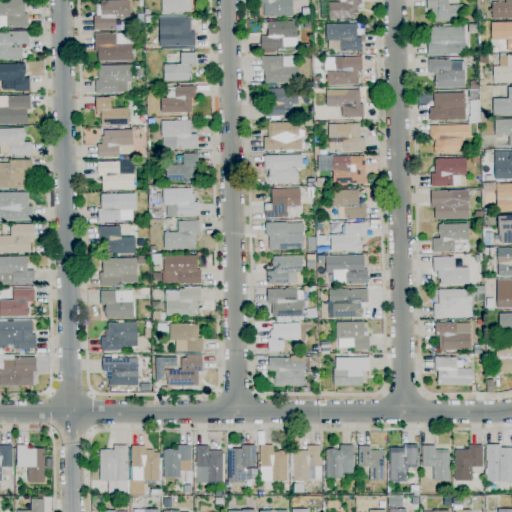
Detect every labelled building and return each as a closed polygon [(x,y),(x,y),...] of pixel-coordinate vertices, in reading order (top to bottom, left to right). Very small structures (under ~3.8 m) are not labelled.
[(7,28),(7,27),(0,27),(0,0),(25,0),(25,14),(28,14),(28,27),(7,28)] [(162,13),(162,0),(190,0),(191,12),(162,13)] [(264,17),(264,3),(261,3),(260,0),(293,0),(293,17),(264,17)] [(329,19),(328,2),(346,2),(346,0),(361,0),(361,4),(356,5),(356,10),(357,10),(357,18),(329,19)] [(431,23),(431,8),(430,8),(430,10),(427,10),(426,0),(448,0),(448,5),(463,5),(463,22),(431,23)] [(511,18),(492,19),(492,12),(489,12),(489,9),(492,9),(492,2),(498,2),(498,1),(501,1),(501,2),(506,2),(506,0),(511,0),(511,18)] [(94,30),(94,16),(96,16),(96,4),(101,4),(101,1),(129,1),(129,18),(116,18),(116,29),(94,30)] [(310,17),(302,17),(303,8),(310,9),(310,17)] [(173,46),(160,46),(160,35),(159,35),(159,19),(190,18),(191,32),(195,32),(195,45),(173,46)] [(261,50),(261,36),(268,36),(267,22),(296,21),(297,47),(283,47),(283,49),(261,50)] [(511,50),(507,51),(507,40),(491,41),(491,23),(511,22),(511,50)] [(328,51),(328,41),(325,41),(325,24),(357,24),(357,38),(361,38),(362,51),(340,51),(328,51)] [(428,56),(427,28),(464,27),(465,44),(449,45),(450,55),(428,56)] [(0,60),(0,31),(29,31),(29,45),(22,45),(22,60),(0,60)] [(98,62),(98,52),(95,52),(94,34),(120,33),(120,35),(131,34),(132,61),(98,62)] [(478,54),(478,45),(488,44),(488,53),(478,54)] [(164,82),(163,65),(180,64),(180,53),(195,53),(196,67),(191,67),(191,81),(164,82)] [(511,83),(494,83),(494,67),(500,67),(500,53),(505,53),(505,56),(507,56),(507,55),(511,55),(511,83)] [(265,84),(264,73),(265,73),(265,70),(262,70),(262,56),(283,56),(283,57),(299,56),(299,83),(265,84)] [(327,85),(326,69),(336,69),(335,58),(362,57),(362,73),(360,73),(360,71),(358,71),(358,85),(327,85)] [(435,88),(434,76),(436,76),(435,74),(428,74),(428,60),(450,60),(450,62),(462,62),(464,62),(465,87),(435,88)] [(14,92),(14,90),(2,90),(2,81),(0,81),(0,64),(25,64),(25,75),(24,75),(24,78),(29,78),(30,92),(14,92)] [(96,94),(95,80),(99,80),(98,75),(97,75),(97,68),(98,68),(98,66),(132,65),(132,82),(127,82),(127,92),(117,93),(96,94)] [(143,77),(135,77),(135,69),(143,69),(143,77)] [(469,89),(469,82),(477,81),(478,89),(469,89)] [(161,113),(161,98),(166,98),(166,88),(175,88),(175,87),(195,86),(195,98),(191,98),(191,113),(161,113)] [(511,115),(493,116),(493,99),(508,98),(508,87),(511,87),(511,115)] [(263,117),(262,101),(264,101),(264,103),(267,103),(267,94),(269,94),(269,89),(298,88),(298,104),(293,105),(293,107),(285,108),(285,116),(263,117)] [(342,118),(341,107),(326,107),(326,90),(360,90),(360,104),(363,104),(364,118),(342,118)] [(469,99),(469,90),(478,90),(478,99),(469,99)] [(430,121),(430,109),(434,108),(434,94),(464,94),(465,120),(450,121),(450,120),(430,121)] [(0,124),(0,107),(8,107),(7,96),(29,96),(30,109),(27,110),(28,124),(0,124)] [(112,128),(112,126),(101,126),(101,112),(98,112),(98,114),(96,114),(95,98),(111,98),(111,109),(128,109),(128,128),(112,128)] [(511,147),(509,147),(509,136),(495,136),(495,120),(511,119),(511,147)] [(176,149),(176,148),(162,148),(162,138),(161,121),(190,120),(190,135),(197,135),(198,148),(176,149)] [(279,153),(274,153),(274,150),(264,150),(263,138),(268,138),(268,123),(291,123),(291,122),(295,122),(295,123),(302,123),(302,130),(303,130),(304,137),(302,137),(302,142),(304,142),(304,150),(293,150),(293,153),(286,153),(286,150),(279,150),(279,153)] [(329,152),(329,140),(328,124),(359,124),(360,138),(364,138),(364,151),(329,152)] [(434,154),(434,142),(435,142),(435,139),(430,140),(430,126),(470,125),(470,138),(462,138),(463,153),(434,154)] [(9,156),(9,155),(0,156),(0,128),(25,128),(25,143),(31,143),(31,156),(9,156)] [(97,158),(97,142),(99,142),(99,145),(101,145),(101,136),(104,136),(104,131),(132,130),(133,146),(128,146),(128,155),(119,155),(119,157),(97,158)] [(478,155),(469,155),(469,144),(478,144),(478,155)] [(511,179),(495,180),(494,163),(510,163),(509,152),(511,151),(511,179)] [(166,182),(166,165),(177,164),(177,155),(183,155),(183,154),(198,154),(198,167),(193,167),(193,170),(194,170),(194,181),(166,182)] [(268,184),(268,172),(269,172),(269,169),(264,169),(264,156),(301,155),(302,168),(296,169),(297,183),(268,184)] [(333,185),(332,168),(333,168),(333,157),(365,156),(365,184),(333,185)] [(431,187),(431,173),(435,173),(435,159),(466,158),(466,175),(460,175),(460,185),(453,185),(453,186),(431,187)] [(25,188),(0,188),(0,163),(9,163),(9,160),(32,160),(32,174),(25,174),(25,188)] [(102,190),(102,176),(98,176),(97,162),(119,162),(119,160),(134,160),(135,175),(133,175),(134,190),(102,190)] [(496,191),(483,191),(483,183),(496,183),(496,191)] [(511,210),(496,211),(496,185),(511,185),(511,210)] [(178,216),(178,205),(164,206),(163,189),(191,188),(192,194),(194,194),(194,203),(197,203),(197,200),(198,200),(199,216),(178,216)] [(265,218),(264,204),(272,204),(271,190),(300,189),(300,206),(286,207),(287,218),(265,218)] [(344,219),(344,218),(338,218),(338,209),(330,209),(330,191),(358,190),(359,204),(366,204),(366,218),(344,219)] [(435,220),(434,207),(431,208),(431,191),(468,191),(468,202),(469,219),(435,220)] [(0,220),(0,192),(28,192),(28,207),(32,207),(33,220),(0,220)] [(98,223),(98,209),(101,209),(101,194),(135,194),(135,211),(132,211),(132,220),(120,220),(120,222),(98,223)] [(511,244),(501,244),(500,236),(499,236),(498,229),(499,229),(498,217),(511,216),(511,244)] [(195,249),(164,249),(164,233),(177,233),(177,221),(199,221),(199,234),(195,235),(195,236),(196,245),(195,245),(195,249)] [(270,250),(269,235),(266,236),(266,224),(287,223),(287,234),(302,234),(303,249),(270,250)] [(331,252),(330,235),(344,235),(344,223),(366,223),(366,237),(359,237),(360,240),(361,250),(360,250),(360,251),(331,252)] [(0,253),(0,236),(11,236),(10,225),(33,224),(33,241),(30,241),(30,253),(0,253)] [(432,252),(432,239),(439,239),(439,235),(438,226),(439,226),(439,225),(468,224),(468,241),(454,241),(454,252),(432,252)] [(105,255),(105,245),(106,245),(106,240),(99,241),(99,227),(120,226),(121,238),(135,237),(135,254),(105,255)] [(317,237),(325,236),(326,243),(317,244),(317,237)] [(511,276),(498,277),(498,248),(511,248),(511,276)] [(179,284),(179,273),(163,274),(163,257),(164,257),(164,254),(169,254),(169,256),(197,256),(197,270),(201,270),(201,284),(179,284)] [(12,286),(12,285),(0,285),(0,256),(26,256),(27,271),(34,271),(34,285),(12,286)] [(138,265),(137,256),(147,256),(148,265),(138,265)] [(266,285),(266,271),(273,271),(273,266),(272,266),(272,257),(302,256),(302,273),(298,273),(298,283),(288,284),(266,285)] [(346,284),(346,273),(326,274),(325,256),(364,256),(364,270),(367,270),(368,284),(346,284)] [(440,285),(440,279),(437,279),(437,271),(435,271),(435,273),(433,273),(433,257),(454,257),(454,268),(469,268),(469,284),(440,285)] [(100,287),(99,273),(103,273),(103,259),(137,258),(137,283),(121,284),(121,286),(100,287)] [(315,269),(306,268),(306,260),(315,260),(315,269)] [(511,308),(496,309),(496,292),(497,292),(496,281),(511,280),(511,308)] [(477,294),(476,287),(484,286),(484,294),(477,294)] [(0,317),(0,300),(13,300),(13,289),(34,289),(34,302),(28,303),(28,306),(29,317),(0,317)] [(197,317),(165,317),(165,291),(179,291),(179,289),(201,289),(201,304),(199,304),(199,302),(197,302),(197,317)] [(272,318),(271,303),(267,303),(267,290),(297,289),(297,301),(303,300),(303,301),(306,301),(306,309),(303,309),(303,317),(272,318)] [(434,319),(433,291),(438,291),(438,290),(466,289),(466,291),(472,290),(472,297),(471,297),(471,318),(434,319)] [(361,309),(363,312),(361,315),(361,318),(333,318),(332,302),(334,302),(334,291),(346,291),(346,290),(367,290),(368,303),(361,303),(361,309)] [(106,319),(106,316),(106,305),(100,305),(100,291),(115,291),(132,291),(133,301),(134,319),(106,319)] [(307,319),(306,310),(316,309),(316,318),(307,319)] [(511,329),(499,329),(499,314),(511,313),(511,329)] [(0,322),(19,322),(19,320),(29,320),(29,321),(32,321),(32,335),(36,335),(36,349),(14,349),(13,349),(0,349),(0,322)] [(336,340),(336,338),(325,339),(324,332),(318,333),(318,326),(336,325),(336,323),(363,322),(363,323),(367,323),(368,328),(366,328),(366,332),(368,332),(368,336),(369,336),(369,350),(354,350),(354,347),(339,348),(339,339),(336,340)] [(101,352),(101,338),(106,338),(105,330),(108,330),(108,323),(136,323),(137,347),(123,348),(123,351),(101,352)] [(166,333),(157,333),(157,323),(166,323),(166,326),(168,326),(168,332),(166,332),(166,333)] [(268,352),(268,339),(270,338),(270,331),(273,331),(272,324),(300,323),(300,340),(293,340),(293,346),(288,346),(288,349),(283,349),(283,351),(268,352)] [(439,351),(439,336),(435,336),(435,323),(456,323),(470,323),(470,334),(471,350),(439,351)] [(203,352),(175,352),(175,341),(170,341),(170,324),(198,324),(198,334),(197,334),(197,339),(202,338),(203,352)] [(321,354),(320,352),(321,352),(321,342),(334,341),(334,351),(330,351),(330,352),(328,352),(328,354),(321,354)] [(499,372),(495,373),(495,358),(496,358),(496,345),(503,345),(503,344),(509,343),(509,345),(511,345),(511,372),(499,372)] [(167,385),(167,358),(181,358),(181,359),(186,359),(186,355),(201,355),(201,359),(202,359),(202,372),(198,372),(198,382),(195,382),(195,385),(167,385)] [(304,386),(275,386),(275,375),(275,372),(268,372),(269,358),(290,358),(290,356),(305,356),(305,357),(309,357),(309,370),(304,370),(304,386)] [(472,386),(438,386),(438,371),(435,371),(434,357),(456,357),(456,369),(472,369),(472,386)] [(33,386),(0,386),(0,369),(2,369),(2,360),(14,360),(14,358),(36,358),(36,372),(33,372),(33,386)] [(138,386),(109,386),(109,382),(106,382),(106,372),(104,372),(104,374),(102,374),(102,359),(138,358),(138,386)] [(362,386),(334,386),(333,369),(336,369),(336,359),(348,359),(348,358),(369,358),(369,372),(362,372),(362,386)] [(485,388),(484,381),(493,380),(494,387),(485,388)] [(163,478),(163,450),(174,450),(174,451),(177,451),(177,445),(191,445),(191,472),(180,472),(180,478),(163,478)] [(287,481),(271,481),(271,468),(260,467),(260,445),(273,446),(273,453),(276,453),(276,452),(286,452),(286,453),(287,453),(287,481)] [(342,478),(326,478),(325,450),(337,449),(337,451),(340,450),(340,445),(353,445),(353,473),(342,474),(342,478)] [(406,482),(389,482),(389,477),(388,477),(388,465),(389,465),(389,448),(403,448),(403,445),(417,445),(417,467),(406,467),(406,482)] [(471,481),(454,482),(454,450),(469,450),(469,445),(482,445),(482,467),(471,467),(471,481)] [(511,482),(487,483),(487,474),(485,474),(485,469),(487,469),(486,445),(500,445),(501,448),(511,448),(511,482)] [(1,482),(0,482),(0,446),(12,446),(12,468),(1,468),(1,482)] [(28,483),(27,468),(17,468),(16,446),(30,446),(30,449),(45,449),(45,456),(44,456),(45,483),(28,483)] [(129,496),(108,495),(108,482),(99,482),(99,450),(104,450),(111,450),(113,450),(113,446),(127,446),(127,480),(129,480),(129,496)] [(143,497),(129,496),(129,482),(132,482),(132,468),(131,468),(132,446),(145,446),(145,450),(153,450),(153,453),(159,453),(159,470),(161,470),(161,481),(159,481),(159,482),(143,481),(143,497)] [(222,484),(208,484),(208,483),(197,483),(197,467),(196,467),(196,446),(208,446),(208,451),(222,451),(222,484)] [(243,483),(227,483),(227,449),(241,449),(241,446),(255,446),(255,467),(255,483),(243,483)] [(309,481),(293,482),(293,452),(307,452),(307,446),(320,446),(320,467),(309,467),(309,481)] [(369,482),(369,467),(359,467),(358,446),(370,446),(370,451),(384,451),(384,482),(369,482)] [(433,482),(433,467),(422,467),(422,446),(435,446),(435,450),(449,450),(449,482),(433,482)] [(304,493),(293,493),(293,487),(292,487),(292,485),(293,485),(293,484),(304,484),(304,493)] [(184,494),(183,486),(191,486),(191,493),(184,494)] [(454,511),(454,506),(453,506),(453,498),(463,498),(463,505),(462,505),(462,511),(471,510),(471,511),(454,511)] [(164,508),(164,499),(171,499),(172,508),(164,508)] [(44,511),(17,511),(31,511),(31,500),(44,500),(44,511)] [(337,509),(332,509),(332,508),(329,508),(330,501),(332,501),(337,501),(337,509)]
